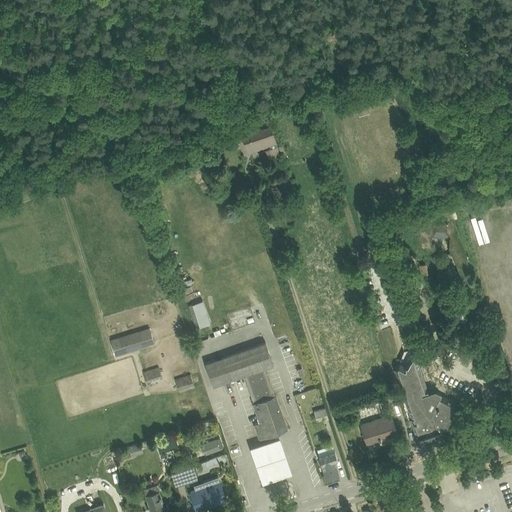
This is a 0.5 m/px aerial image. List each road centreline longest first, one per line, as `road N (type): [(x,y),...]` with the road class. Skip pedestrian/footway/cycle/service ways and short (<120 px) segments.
road 1 (track): [(511,24),(0,202)]
road 2 (secondary): [(286,511),(511,438)]
